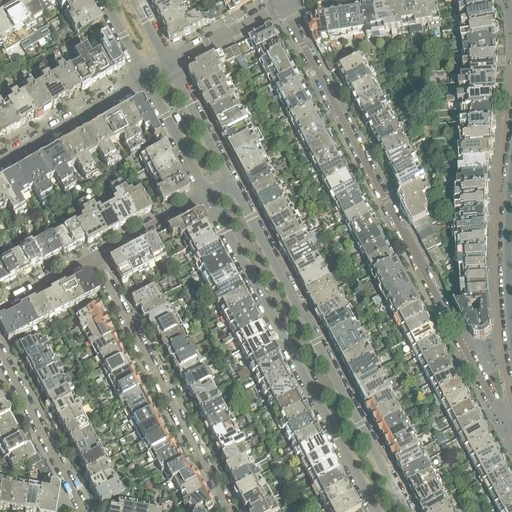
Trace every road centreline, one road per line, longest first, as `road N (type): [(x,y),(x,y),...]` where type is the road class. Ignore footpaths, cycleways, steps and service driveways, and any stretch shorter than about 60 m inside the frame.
road 1 (residential): [(282,6),(464,353),(496,410),(511,416)]
road 2 (residential): [(229,511),(94,256)]
road 3 (residential): [(336,383),(229,180)]
road 4 (residential): [(206,194),(312,396)]
road 5 (residential): [(80,511),(0,354)]
road 6 (residential): [(0,162),(143,78)]
road 7 (tertiary): [(511,155),(511,313)]
road 8 (residential): [(404,511),(336,383)]
road 9 (residential): [(143,78),(206,194)]
road 10 (residential): [(229,180),(169,64)]
road 11 (residential): [(312,396),(373,511)]
road 12 (residential): [(206,194),(94,256)]
road 13 (residential): [(169,64),(282,6)]
